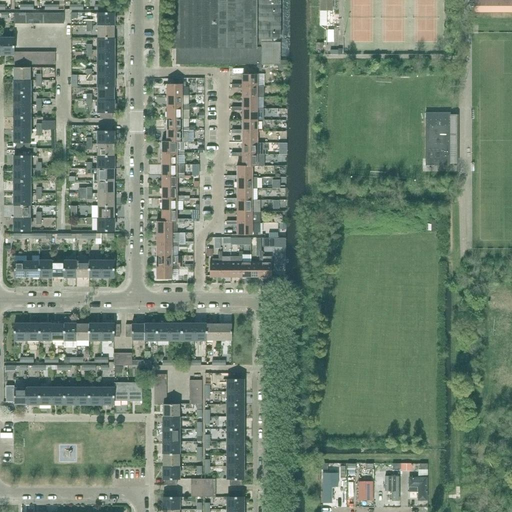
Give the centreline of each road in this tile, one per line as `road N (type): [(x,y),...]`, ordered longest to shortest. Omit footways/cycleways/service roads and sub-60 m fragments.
road 1 (residential): [(203,301),(200,237),(220,225),(222,73),(135,73)]
road 2 (residential): [(262,511),(260,302),(203,301)]
road 3 (residential): [(136,301),(135,73)]
road 4 (residential): [(141,511),(141,496),(0,496)]
road 5 (residential): [(0,301),(136,301)]
